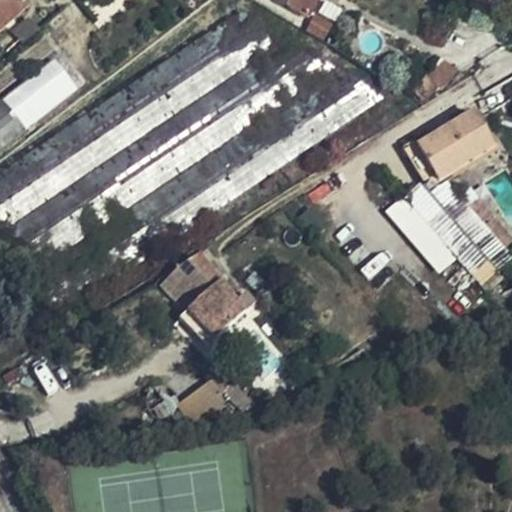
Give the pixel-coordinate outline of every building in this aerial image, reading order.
[(13,0),(0,0),(0,31),(24,11),(13,0)] [(301,23),(313,0),(263,0),(262,2),(301,23)] [(313,0),(301,23),(313,29),(324,9),(328,0),(335,0),(336,0),(313,0)] [(338,95),(307,112),(302,103),(294,95),(284,77),(288,74),(278,64),(252,17),(0,160),(0,217),(20,238),(22,241),(119,186),(124,196),(136,208),(142,204),(167,180),(181,194),(158,216),(190,198),(207,181),(229,203),(224,195),(386,103),(362,79),(343,89),(338,95)] [(323,24),(314,39),(331,49),(335,43),(340,34),(323,24)] [(0,150),(86,83),(46,29),(0,63),(0,150)] [(442,65),(418,93),(430,103),(447,93),(459,76),(442,65)] [(411,156),(431,189),(486,157),(466,122),(411,156)] [(318,188),(301,199),(315,220),(318,218),(332,209),(318,188)] [(495,292),(511,276),(511,269),(503,260),(488,244),(442,193),(434,201),(425,191),(403,211),(484,301),(495,292)] [(488,244),(503,260),(511,251),(511,249),(508,246),(499,235),(488,244)] [(169,280),(153,296),(208,350),(238,319),(193,265),(169,280)] [(495,292),(484,301),(496,314),(511,306),(511,293),(502,299),(495,292)] [(9,321),(0,327),(0,362),(26,345),(9,321)] [(214,391),(230,407),(238,398),(232,393),(222,382),(214,391)]
